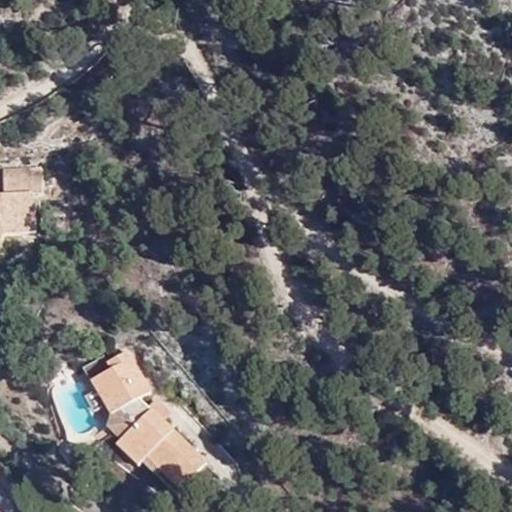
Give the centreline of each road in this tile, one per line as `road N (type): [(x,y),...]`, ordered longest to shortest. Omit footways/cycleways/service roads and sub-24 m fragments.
road 1 (track): [(254,186),(266,238),(307,317),(377,388),(511,476)]
road 2 (track): [(0,111),(34,94),(111,31),(156,10),(182,29),(254,186)]
road 3 (track): [(254,186),(452,333),(511,355)]
